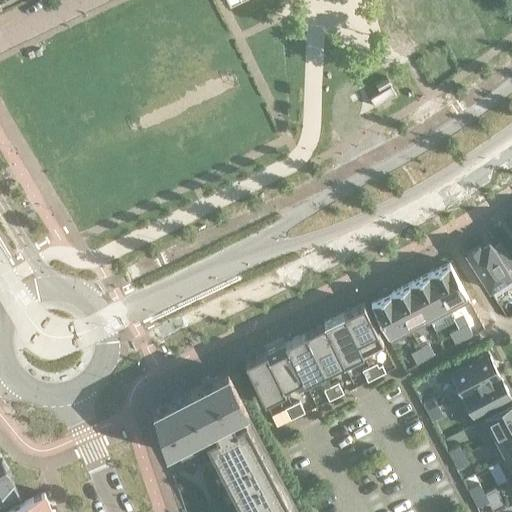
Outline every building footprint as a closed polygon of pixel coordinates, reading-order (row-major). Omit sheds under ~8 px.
[(387,76),(375,83),(379,89),(391,82),(387,76)] [(390,84),(370,96),(375,105),(395,93),(390,84)] [(480,245),(479,243),(466,252),(489,289),(511,275),(489,240),(480,245)] [(429,272),(446,304),(466,294),(449,261),(429,272)] [(410,282),(427,314),(446,304),(429,272),(410,282)] [(391,292),(408,324),(427,314),(410,282),(391,292)] [(371,302),(387,334),(408,324),(391,292),(371,302)] [(383,341),(363,302),(343,312),(362,352),(383,341)] [(324,322),(343,361),(362,352),(343,312),(324,322)] [(324,322),(304,331),(324,371),(343,361),(324,322)] [(467,323),(458,328),(464,339),(473,334),(467,323)] [(455,343),(464,339),(458,328),(449,333),(455,343)] [(304,331),(285,341),(304,380),(324,371),(304,331)] [(304,380),(285,341),(265,350),(285,390),(304,380)] [(434,354),(429,343),(420,348),(425,358),(434,354)] [(425,358),(420,348),(411,352),(417,363),(425,358)] [(245,361),(265,400),(285,390),(265,350),(245,361)] [(488,351),(452,371),(463,392),(499,373),(488,351)] [(377,362),(369,366),(375,376),(385,371),(382,364),(378,365),(377,362)] [(369,366),(362,369),(367,380),(375,376),(369,366)] [(152,409),(166,452),(214,427),(216,432),(206,438),(244,511),(294,511),(245,417),(235,423),(232,418),(248,409),(227,370),(152,409)] [(499,373),(463,392),(474,413),(510,394),(499,373)] [(338,381),(331,385),(336,396),(343,392),(338,381)] [(331,385),(323,388),(329,399),(336,396),(331,385)] [(422,402),(427,411),(437,405),(433,396),(422,402)] [(299,400),(292,404),(297,415),(305,411),(299,400)] [(511,402),(480,419),(491,439),(511,427),(511,402)] [(292,404),(285,408),(290,418),(297,415),(292,404)] [(442,414),(437,405),(427,411),(431,419),(442,414)] [(511,427),(491,439),(501,458),(511,452),(511,427)] [(452,459),(463,454),(458,445),(448,450),(452,459)] [(511,452),(501,458),(499,459),(509,478),(511,476),(511,452)] [(457,468),(468,462),(463,454),(452,459),(457,468)] [(0,507),(21,495),(0,457),(0,507)] [(478,483),(468,489),(472,497),(483,492),(478,483)] [(52,511),(44,492),(9,507),(10,511),(52,511)] [(483,492),(472,497),(477,506),(488,501),(483,492)]
